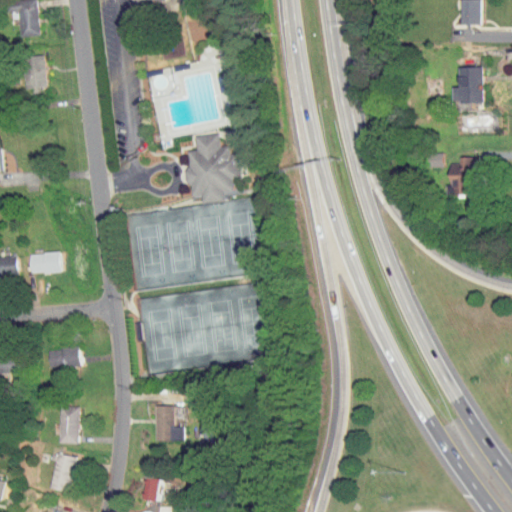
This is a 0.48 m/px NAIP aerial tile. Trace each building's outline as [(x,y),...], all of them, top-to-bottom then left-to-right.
[(27,29),(26,0),(0,0),(0,5),(8,6),(9,30),(27,29)] [(470,0),(450,0),(451,18),(470,18),(470,0)] [(15,82),(35,81),(33,49),(14,50),(15,82)] [(473,95),(472,60),(448,61),(448,81),(442,81),(442,96),(473,95)] [(230,191),(231,198),(208,202),(207,194),(197,195),(196,185),(190,182),(189,171),(193,166),(191,151),(201,150),(199,136),(222,132),(224,147),(232,145),(233,155),(242,154),(246,175),(236,177),(238,190),(230,191)] [(432,147),(416,147),(417,161),(432,161),(432,147)] [(439,157),(439,179),(435,179),(435,189),(464,188),(463,150),(448,151),(448,156),(439,157)] [(50,246),(18,247),(19,267),(50,266),(50,246)] [(37,343),(38,361),(69,359),(68,341),(37,343)] [(68,400),(49,400),(47,437),(66,437),(68,400)] [(143,434),(172,434),(172,420),(162,420),(162,400),(144,400),(143,434)] [(37,482),(56,486),(65,452),(46,447),(37,482)] [(147,495),(151,474),(135,471),(132,493),(147,495)]
